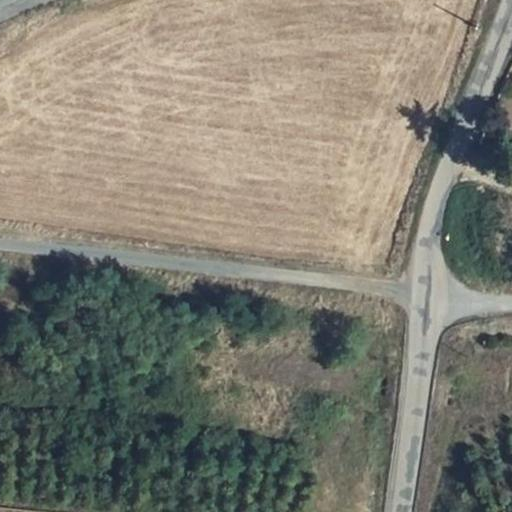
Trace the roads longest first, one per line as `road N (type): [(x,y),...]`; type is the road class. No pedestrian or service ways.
road 1 (unclassified): [(398,511),(433,217),(511,13)]
road 2 (track): [(0,244),(511,300)]
